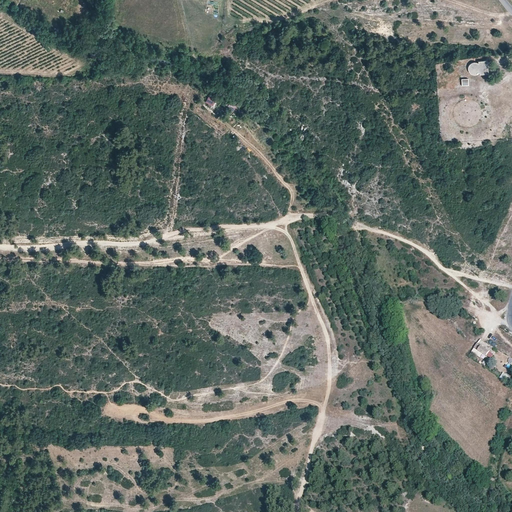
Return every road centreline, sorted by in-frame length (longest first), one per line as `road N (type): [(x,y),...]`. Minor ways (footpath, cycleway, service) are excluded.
road 1 (track): [(279,224),(321,217),(344,231),(362,226),(417,246),(493,307),(493,320),(511,342)]
road 2 (track): [(0,248),(135,244),(279,224)]
road 3 (track): [(297,508),(331,361)]
